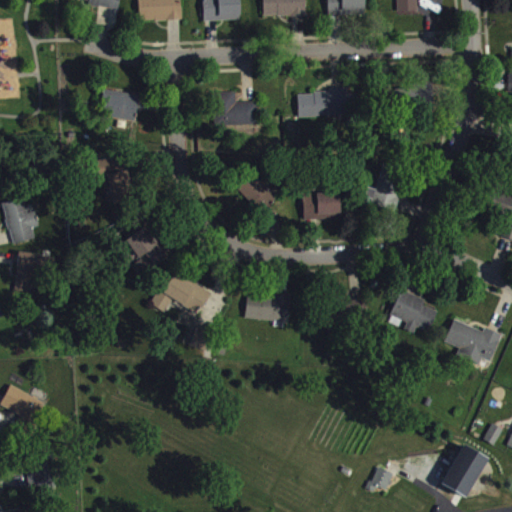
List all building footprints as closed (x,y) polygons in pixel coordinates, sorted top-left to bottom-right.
[(118,0),(70,0),(70,7),(120,15),(123,1),(119,0),(118,0)] [(181,0),(175,0),(139,1),(140,27),(183,25),(181,0)] [(205,27),(242,26),(241,0),(213,0),(204,0),(205,27)] [(263,0),(265,23),(307,21),(306,0),(263,0)] [(365,0),(328,0),(329,21),(367,20),(365,0)] [(398,0),(399,18),(419,18),(418,2),(432,1),(431,0),(398,0)] [(348,96),(299,98),(300,123),(349,121),(348,96)] [(260,131),(260,108),(238,109),(237,97),(216,98),(217,132),(260,131)] [(141,101),(127,98),(126,103),(104,99),(100,122),(136,128),(141,101)] [(109,182),(114,207),(134,204),(126,161),(97,166),(100,183),(109,182)] [(374,211),(398,217),(407,183),(383,176),(374,211)] [(238,194),(262,220),(278,205),(253,180),(238,194)] [(341,225),(342,199),(305,199),(305,221),(322,221),(322,225),(341,225)] [(511,245),(511,201),(509,200),(496,240),(511,245)] [(4,209),(14,250),(36,245),(34,234),(40,232),(36,217),(29,219),(25,204),(4,209)] [(140,282),(166,265),(146,233),(127,245),(137,261),(130,266),(140,282)] [(40,259),(18,259),(17,297),(39,298),(40,259)] [(200,320),(211,300),(175,279),(164,299),(200,320)] [(439,317),(424,311),(427,306),(402,296),(392,321),(409,328),(406,336),(415,340),(418,334),(430,339),(439,317)] [(289,329),(291,304),(249,299),(247,324),(289,329)] [(446,348),(461,354),(458,361),(481,370),(484,364),(492,368),(503,341),(486,334),(485,337),(455,326),(446,348)] [(34,429),(45,409),(12,391),(1,411),(34,429)] [(487,462),(462,451),(445,493),(470,504),(487,462)] [(29,493),(54,494),(55,460),(35,460),(35,472),(30,472),(29,493)] [(388,497),(395,480),(379,473),(369,495),(376,499),(379,493),(388,497)]
